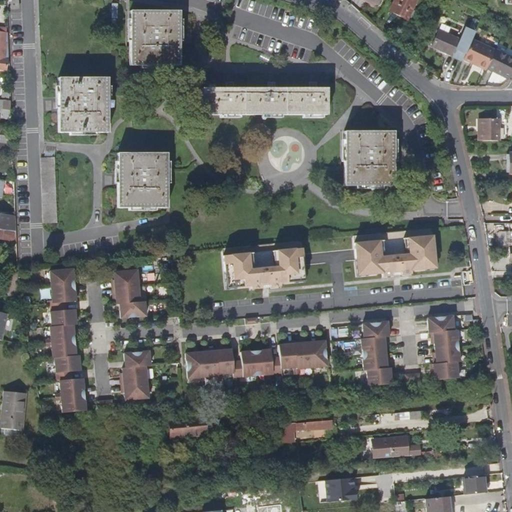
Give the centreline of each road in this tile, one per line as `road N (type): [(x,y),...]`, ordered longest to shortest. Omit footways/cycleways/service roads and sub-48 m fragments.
road 1 (residential): [(474,209),(431,207),(409,126),(319,46),(181,0)]
road 2 (residential): [(146,228),(38,239),(26,0)]
road 3 (residential): [(407,311),(236,331),(98,336)]
road 4 (residential): [(316,0),(369,26),(445,103)]
road 5 (residential): [(490,303),(511,454)]
